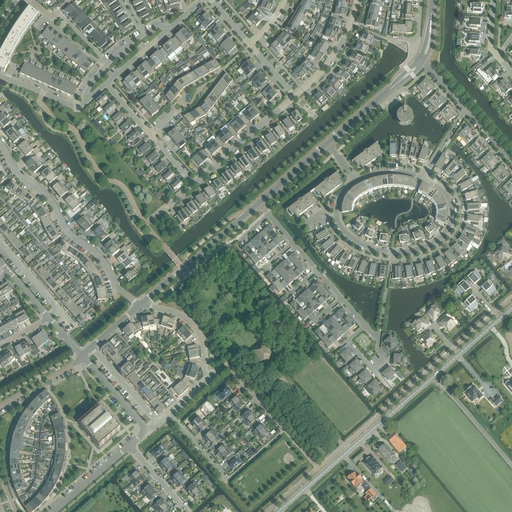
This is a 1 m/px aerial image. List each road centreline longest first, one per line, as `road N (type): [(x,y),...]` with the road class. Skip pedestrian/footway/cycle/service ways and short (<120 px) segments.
road 1 (tertiary): [(278,511),(511,308)]
road 2 (residential): [(355,181),(339,197),(338,224),(371,249),(406,252),(442,238),(452,218),(442,191),(422,178)]
road 3 (residential): [(140,305),(20,176),(0,141)]
road 4 (residential): [(193,184),(295,95)]
road 5 (residential): [(177,22),(107,62),(85,101)]
road 6 (unclassified): [(327,144),(420,60)]
